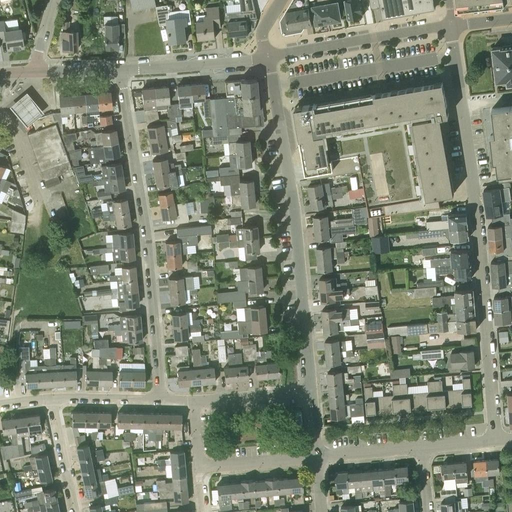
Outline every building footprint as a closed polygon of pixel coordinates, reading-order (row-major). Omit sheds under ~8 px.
[(130,0),(133,10),(156,6),(155,0),(130,0)] [(252,0),(239,0),(241,11),(232,12),(233,20),(228,21),(230,35),(234,35),(235,41),(240,40),(242,39),(244,38),(246,36),(249,33),(251,27),(252,24),(253,22),(253,19),(257,18),(252,0)] [(286,34),(299,32),(298,30),(300,30),(301,28),(301,27),(312,25),(307,0),(293,0),(280,21),(282,31),(286,34)] [(323,25),(328,24),(323,0),(316,0),(317,4),(311,5),(312,7),(315,26),(318,26),(319,26),(322,26),(323,25)] [(324,0),(328,22),(332,21),(333,22),(337,21),(338,20),(340,20),(337,1),(336,0),(324,0)] [(363,15),(359,0),(343,0),(347,18),(348,18),(349,18),(349,20),(356,19),(356,17),(362,16),(362,15),(363,15)] [(370,0),(372,7),(380,5),(382,18),(407,13),(407,14),(409,14),(409,13),(435,8),(433,0),(370,0)] [(456,0),(458,11),(504,5),(504,0),(456,0)] [(168,19),(167,13),(169,12),(169,11),(168,5),(156,6),(160,25),(168,24),(170,42),(185,40),(184,24),(183,24),(182,17),(168,19)] [(198,39),(216,37),(215,28),(221,27),(219,6),(206,8),(207,15),(204,16),(204,20),(196,21),(198,39)] [(5,31),(4,20),(0,20),(0,34),(4,34),(7,49),(23,47),(20,28),(5,31)] [(69,22),(63,21),(62,31),(61,31),(62,50),(77,49),(76,30),(76,22),(69,22)] [(112,50),(112,48),(118,48),(117,23),(104,24),(105,48),(107,48),(107,50),(112,50)] [(511,45),(508,46),(503,46),(501,46),(493,47),(496,81),(502,80),(503,85),(506,85),(506,86),(511,84),(511,45)] [(256,78),(225,81),(226,94),(232,93),(232,96),(256,94),(255,80),(256,79),(256,78)] [(315,104),(298,107),(295,108),(294,108),(295,109),(296,116),(304,164),(307,180),(322,178),(362,171),(369,217),(440,207),(438,196),(454,193),(441,116),(449,115),(444,90),(443,82),(376,93),(374,94),(315,104)] [(190,84),(191,101),(203,100),(204,100),(204,99),(202,83),(190,84)] [(192,107),(191,101),(190,84),(177,85),(179,105),(174,106),(175,113),(174,117),(181,116),(181,108),(192,107)] [(166,109),(167,120),(175,122),(174,117),(175,113),(174,106),(174,104),(169,104),(167,86),(154,87),(156,109),(166,109)] [(158,120),(156,109),(154,87),(141,89),(143,109),(145,123),(158,120)] [(15,111),(24,123),(42,109),(33,98),(26,89),(9,103),(15,111)] [(97,93),(98,109),(111,108),(110,92),(97,93)] [(86,110),(98,109),(97,93),(84,94),(86,110)] [(73,111),(86,110),(84,94),(72,95),(73,111)] [(226,97),(210,99),(211,116),(213,136),(227,135),(226,128),(259,125),(257,94),(256,94),(226,97)] [(73,111),(72,95),(59,96),(60,112),(54,113),(51,114),(59,134),(62,134),(61,123),(66,123),(66,116),(73,116),(73,111)] [(203,100),(204,117),(211,116),(210,99),(204,99),(204,100),(203,100)] [(511,106),(492,108),(495,135),(490,136),(493,163),(496,162),(497,176),(498,176),(499,183),(503,182),(510,182),(511,181),(511,106)] [(51,114),(32,120),(36,130),(27,134),(43,180),(71,170),(59,134),(51,114)] [(167,120),(165,120),(162,120),(163,124),(146,126),(148,139),(171,135),(170,129),(176,128),(175,122),(167,120)] [(90,147),(117,142),(115,130),(95,133),(96,140),(89,141),(90,147)] [(67,151),(74,149),(72,140),(76,139),(75,132),(61,134),(67,151)] [(178,134),(148,139),(150,152),(173,148),(172,142),(182,141),(181,134),(178,134)] [(213,136),(211,136),(212,144),(223,143),(227,142),(227,135),(213,136)] [(229,154),(249,152),(248,140),(228,142),(229,154)] [(117,142),(90,147),(91,152),(98,151),(99,157),(104,156),(104,157),(119,155),(117,142)] [(180,152),(184,151),(193,150),(192,143),(179,146),(180,152)] [(184,151),(180,152),(174,153),(175,159),(185,158),(184,151)] [(249,152),(229,154),(230,162),(224,162),(224,167),(220,168),(220,176),(232,175),(231,166),(236,166),(250,165),(249,152)] [(154,173),(181,169),(180,163),(173,165),(173,162),(167,163),(166,158),(152,160),(154,173)] [(102,173),(87,176),(87,181),(92,180),(122,175),(120,163),(101,166),(102,173)] [(156,186),(170,184),(176,183),(175,175),(182,174),(181,169),(154,173),(156,186)] [(252,180),(239,181),(239,174),(232,175),(220,176),(219,176),(220,185),(229,184),(230,195),(253,192),(252,180)] [(122,175),(92,180),(92,185),(103,183),(104,190),(96,192),(97,200),(111,198),(110,191),(124,188),(122,175)] [(0,177),(0,189),(0,190),(5,192),(20,199),(17,189),(13,190),(8,187),(10,182),(0,177)] [(342,191),(342,192),(348,191),(347,185),(330,188),(329,182),(308,186),(310,197),(342,191)] [(510,182),(503,182),(503,190),(511,189),(510,182)] [(349,199),(364,196),(363,188),(348,190),(349,199)] [(485,203),(502,201),(500,188),(483,191),(485,203)] [(159,206),(174,204),(172,191),(157,194),(159,206)] [(343,197),(342,192),(342,191),(310,197),(312,208),(326,206),(333,205),(332,199),(343,197)] [(5,192),(3,197),(22,205),(22,206),(20,199),(5,192)] [(253,192),(230,195),(231,207),(240,206),(254,205),(253,192)] [(92,217),(102,216),(128,211),(126,199),(106,203),(107,209),(101,210),(101,209),(91,210),(92,217)] [(208,204),(207,199),(199,200),(200,213),(208,212),(208,204)] [(493,220),(510,218),(509,213),(503,214),(502,201),(485,203),(487,216),(492,216),(493,220)] [(174,204),(159,206),(162,219),(174,217),(175,223),(188,221),(185,202),(174,204)] [(25,215),(13,209),(12,209),(12,214),(11,220),(24,222),(25,215)] [(128,211),(102,216),(102,221),(109,220),(115,220),(116,227),(130,224),(128,211)] [(439,219),(426,221),(427,230),(467,225),(466,213),(448,214),(449,219),(439,219)] [(241,216),(231,217),(227,217),(227,225),(242,223),(241,216)] [(313,217),(314,228),(356,225),(360,224),(360,219),(354,220),(354,217),(334,219),(334,221),(328,221),(328,216),(313,217)] [(376,217),(369,218),(369,222),(373,225),(377,224),(376,217)] [(489,239),(503,238),(502,225),(511,224),(510,218),(493,220),(493,226),(488,226),(489,239)] [(23,233),(24,222),(11,220),(9,231),(23,233)] [(236,234),(228,235),(229,241),(257,238),(256,225),(235,228),(236,234)] [(315,240),(341,238),(343,238),(343,233),(356,232),(356,225),(314,228),(315,240)] [(467,225),(427,230),(427,236),(445,235),(448,232),(450,232),(450,240),(468,238),(467,225)] [(106,248),(133,245),(131,232),(112,234),(112,241),(105,242),(106,248)] [(166,255),(180,254),(186,253),(185,245),(197,244),(196,233),(184,234),(184,240),(165,242),(166,255)] [(373,252),(389,251),(388,235),(372,237),(373,252)] [(496,256),(511,254),(511,244),(511,237),(503,238),(489,239),(490,251),(495,251),(496,256)] [(229,241),(220,241),(220,248),(237,246),(237,247),(238,247),(239,260),(245,260),(245,253),(258,251),(257,238),(229,241)] [(344,257),(349,257),(348,251),(344,251),(343,247),(347,247),(346,241),(335,242),(336,247),(331,247),(331,246),(316,247),(317,259),(332,258),(337,258),(344,257)] [(133,245),(106,248),(92,249),(93,254),(113,252),(114,259),(119,259),(120,259),(134,258),(133,245)] [(423,255),(437,254),(436,247),(422,248),(423,254),(423,255)] [(450,257),(430,259),(431,266),(435,266),(470,263),(469,249),(450,250),(450,257)] [(180,254),(166,255),(167,268),(181,267),(180,254)] [(492,274),(511,272),(511,254),(496,256),(496,261),(491,261),(492,274)] [(318,271),(333,269),(332,258),(317,259),(318,271)] [(187,271),(198,270),(197,260),(186,261),(187,271)] [(470,263),(435,266),(435,273),(440,273),(454,272),(454,279),(471,278),(470,263)] [(101,265),(97,265),(90,266),(91,274),(108,272),(108,264),(101,265)] [(246,267),(239,268),(240,280),(261,278),(260,265),(245,267),(246,267)] [(116,280),(136,278),(135,266),(120,267),(121,274),(108,276),(109,278),(103,279),(104,282),(110,281),(116,280)] [(499,292),(511,290),(511,272),(492,274),(493,287),(498,286),(499,292)] [(183,289),(193,288),(192,276),(168,278),(169,290),(183,289)] [(320,290),(347,288),(346,282),(337,283),(337,277),(319,279),(320,290)] [(103,295),(137,291),(136,278),(116,280),(110,281),(110,289),(96,290),(96,295),(103,295)] [(218,302),(219,302),(232,300),(232,301),(245,300),(244,292),(262,291),(261,278),(240,280),(236,280),(237,290),(217,292),(218,302)] [(416,288),(435,286),(443,286),(443,279),(433,280),(433,278),(423,278),(423,282),(416,283),(416,288)] [(365,295),(378,294),(377,285),(365,286),(365,295)] [(435,286),(416,288),(414,288),(414,290),(414,296),(436,295),(435,286)] [(347,288),(320,290),(321,302),(335,301),(335,299),(344,298),(344,293),(347,293),(349,293),(349,288),(347,288)] [(170,304),(185,302),(183,289),(169,290),(170,304)] [(456,305),(474,304),(473,289),(454,290),(455,295),(432,297),(432,307),(452,306),(452,303),(455,303),(456,305)] [(495,310),(511,308),(509,308),(508,296),(511,296),(511,295),(511,291),(511,290),(499,292),(499,297),(494,298),(495,310)] [(137,291),(103,295),(103,299),(116,298),(117,305),(119,305),(119,310),(135,309),(134,304),(138,304),(137,291)] [(250,319),(264,318),(263,306),(249,307),(246,308),(245,300),(232,301),(233,308),(237,308),(237,314),(238,320),(250,319)] [(457,319),(475,317),(474,304),(456,305),(456,312),(447,313),(447,311),(446,309),(443,309),(443,311),(436,312),(437,321),(457,320),(457,319)] [(323,321),(350,319),(349,308),(322,310),(323,321)] [(511,308),(495,310),(496,323),(511,322),(511,321),(511,308)] [(172,326),(187,325),(185,312),(171,313),(172,326)] [(84,324),(97,322),(96,314),(83,315),(84,324)] [(107,330),(113,330),(140,327),(139,315),(119,317),(120,324),(107,325),(107,330)] [(457,320),(437,321),(427,322),(427,323),(404,325),(401,326),(402,335),(408,334),(447,331),(476,329),(475,317),(457,319),(457,320)] [(250,319),(238,320),(239,333),(265,331),(264,318),(250,319)] [(7,335),(9,320),(0,319),(0,325),(4,326),(3,334),(7,335)] [(350,319),(323,321),(324,333),(338,332),(338,330),(344,330),(344,325),(351,325),(350,319)] [(382,322),(365,324),(366,332),(383,331),(382,322)] [(187,325),(172,326),(173,339),(188,338),(187,332),(200,331),(200,324),(192,324),(187,325)] [(140,327),(113,330),(114,335),(121,335),(121,341),(127,340),(127,342),(142,340),(140,327)] [(368,348),(385,347),(384,331),(367,332),(368,348)] [(500,342),(509,341),(508,331),(499,332),(500,342)] [(192,342),(200,341),(203,341),(209,340),(208,332),(203,333),(203,334),(191,335),(192,342)] [(99,348),(108,347),(107,338),(94,339),(94,348),(99,348)] [(231,338),(221,339),(217,339),(218,361),(225,361),(224,346),(231,345),(231,338)] [(325,341),(326,352),(340,351),(346,351),(345,340),(339,341),(339,340),(325,341)] [(265,358),(264,350),(259,350),(259,355),(256,356),(255,343),(253,343),(249,344),(248,344),(249,360),(254,360),(254,363),(255,378),(267,377),(265,362),(265,358)] [(175,357),(187,355),(186,345),(174,346),(175,357)] [(99,356),(98,384),(111,384),(112,370),(106,370),(106,358),(115,358),(116,347),(108,347),(99,348),(99,356)] [(38,386),(37,365),(29,366),(29,359),(28,359),(28,348),(18,349),(19,360),(24,360),(25,386),(38,386)] [(63,384),(62,364),(55,364),(55,358),(55,348),(48,348),(49,358),(50,385),(63,384)] [(202,383),(201,367),(201,362),(200,355),(199,348),(194,348),(194,349),(191,349),(193,368),(188,368),(190,384),(202,383)] [(421,359),(444,357),(443,349),(420,350),(421,359)] [(448,372),(460,371),(459,367),(461,367),(474,366),(473,350),(454,352),(455,367),(448,368),(448,372)] [(341,363),(340,357),(340,351),(326,352),(327,365),(341,363)] [(233,353),(236,380),(248,379),(246,364),(241,365),(240,352),(233,353)] [(224,381),(236,380),(233,353),(228,354),(229,360),(228,361),(229,366),(223,367),(224,381)] [(98,384),(99,356),(92,355),(92,369),(85,369),(85,384),(98,384)] [(62,364),(63,384),(76,384),(75,364),(76,364),(76,357),(70,357),(70,364),(62,364)] [(38,386),(50,385),(49,358),(44,358),(44,365),(37,365),(38,386)] [(279,376),(277,361),(265,362),(267,377),(279,376)] [(190,384),(188,368),(188,365),(176,367),(177,385),(190,384)] [(201,367),(202,383),(215,382),(213,366),(209,367),(201,367)] [(391,378),(399,377),(400,377),(400,369),(390,370),(391,378)] [(131,385),(131,371),(118,370),(118,384),(131,385)] [(131,371),(131,385),(144,385),(144,371),(131,371)] [(348,378),(348,373),(348,372),(342,372),(342,371),(327,372),(328,384),(343,382),(355,382),(361,381),(361,376),(361,375),(353,375),(354,378),(348,378)] [(472,404),(470,378),(462,378),(463,389),(453,390),(455,407),(466,406),(466,405),(472,404)] [(455,407),(453,390),(443,390),(442,380),(435,381),(437,407),(443,407),(443,408),(455,407)] [(437,407),(435,381),(427,381),(428,392),(418,393),(420,410),(431,409),(431,408),(437,407)] [(343,394),(343,393),(343,382),(328,384),(329,394),(343,394)] [(420,410),(418,393),(408,394),(407,383),(406,383),(400,384),(402,410),(408,410),(408,411),(420,410)] [(402,410),(400,384),(393,384),(394,395),(383,396),(385,413),(396,412),(396,411),(402,410)] [(373,413),(373,414),(385,413),(383,396),(373,397),(372,386),(365,387),(367,414),(373,413)] [(344,405),(344,399),(349,399),(349,393),(343,393),(343,394),(329,394),(330,406),(344,405)] [(344,405),(330,406),(331,418),(357,416),(364,415),(363,403),(356,404),(344,405)] [(84,425),(85,411),(72,411),(71,425),(75,442),(85,440),(85,434),(79,436),(77,425),(84,425)] [(97,426),(97,412),(85,411),(84,425),(97,426)] [(97,412),(97,426),(110,426),(110,412),(97,412)] [(130,426),(130,413),(118,412),(117,426),(130,426)] [(142,427),(143,413),(130,413),(130,426),(135,427),(142,427)] [(155,440),(156,413),(143,413),(142,427),(142,433),(147,433),(147,440),(155,440)] [(168,427),(168,414),(156,413),(155,440),(155,448),(160,448),(160,433),(163,433),(163,427),(168,427)] [(26,416),(28,435),(41,433),(39,414),(26,416)] [(168,414),(168,427),(173,428),(174,440),(168,440),(168,448),(183,447),(181,428),(181,414),(168,414)] [(21,436),(28,435),(26,416),(13,418),(15,431),(20,456),(24,455),(21,436)] [(0,448),(3,460),(20,456),(15,431),(13,418),(0,419),(2,433),(10,432),(12,444),(0,445),(0,448)] [(78,459),(91,456),(88,443),(75,446),(78,459)] [(45,450),(44,444),(29,447),(31,453),(45,450)] [(157,459),(157,465),(164,464),(169,464),(184,463),(183,450),(168,451),(169,458),(157,459)] [(37,468),(48,466),(46,453),(34,455),(34,456),(29,457),(30,464),(23,466),(24,471),(31,470),(37,469),(37,468)] [(81,471),(93,469),(91,456),(78,459),(81,471)] [(487,460),(488,474),(500,473),(499,459),(487,460)] [(489,486),(488,480),(488,474),(487,460),(474,461),(475,475),(483,474),(484,487),(489,486)] [(454,463),(456,483),(468,482),(466,462),(454,463)] [(184,463),(169,464),(170,469),(171,477),(185,475),(184,463)] [(457,488),(456,483),(454,463),(442,464),(442,465),(443,471),(443,478),(447,478),(448,489),(457,488)] [(395,467),(395,468),(396,482),(403,481),(404,488),(409,487),(407,465),(395,467)] [(37,468),(37,469),(39,481),(51,479),(48,466),(37,468)] [(96,481),(108,479),(107,474),(100,475),(99,468),(93,469),(81,471),(84,484),(96,481)] [(390,482),(396,482),(395,468),(383,469),(385,496),(391,495),(390,489),(391,489),(390,482)] [(380,496),(385,496),(383,469),(371,470),(373,491),(379,490),(380,496)] [(367,491),(373,491),(371,470),(359,471),(361,498),(367,497),(367,491)] [(349,486),(348,472),(348,471),(335,472),(337,494),(350,493),(349,486)] [(348,472),(349,486),(354,485),(356,498),(361,498),(359,471),(348,472)] [(156,490),(158,490),(186,487),(185,475),(171,477),(171,482),(165,482),(164,479),(155,480),(156,490)] [(266,494),(273,494),(278,493),(277,479),(277,477),(265,479),(266,494)] [(289,478),(290,492),(297,492),(297,497),(293,498),(293,504),(303,503),(301,477),(289,478)] [(278,493),(290,492),(289,478),(277,479),(278,493)] [(96,481),(84,484),(86,497),(106,493),(105,485),(109,484),(108,479),(96,481)] [(253,480),(254,495),(259,495),(266,494),(265,479),(264,479),(264,480),(253,481),(253,480)] [(242,496),(254,495),(253,480),(240,481),(241,482),(242,496)] [(243,508),(243,502),(242,496),(241,482),(229,483),(230,498),(236,497),(237,503),(238,509),(243,508)] [(231,509),(230,498),(229,483),(217,484),(217,489),(210,489),(211,500),(218,499),(219,511),(231,509)] [(118,495),(134,492),(132,484),(117,487),(118,495)] [(186,487),(158,490),(159,498),(172,497),(173,502),(187,501),(186,487)] [(30,488),(13,491),(15,499),(32,496),(30,488)] [(32,506),(57,501),(54,488),(36,492),(38,500),(31,501),(32,506)] [(441,497),(457,496),(457,488),(448,489),(440,490),(441,497)] [(105,504),(117,502),(116,495),(104,498),(105,504)] [(414,511),(414,500),(399,501),(400,508),(394,508),(394,509),(388,510),(388,511),(414,511)] [(58,511),(57,501),(32,506),(24,508),(24,511),(28,511),(40,510),(40,511),(58,511)] [(441,511),(468,511),(468,507),(462,508),(462,507),(456,507),(455,501),(441,502),(441,511)] [(140,510),(166,508),(166,502),(153,503),(136,504),(137,510),(140,510)] [(504,502),(494,502),(495,510),(504,510),(504,502)]
